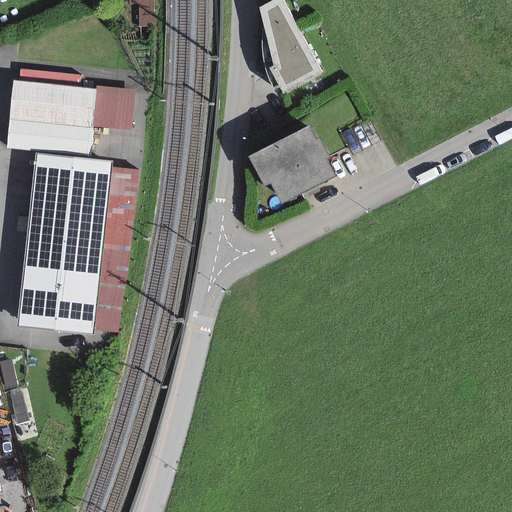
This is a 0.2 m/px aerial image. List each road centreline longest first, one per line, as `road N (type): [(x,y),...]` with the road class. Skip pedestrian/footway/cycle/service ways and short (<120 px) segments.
road 1 (residential): [(218,256),(284,238),(511,124)]
road 2 (residential): [(149,511),(218,256)]
road 3 (residential): [(218,256),(245,0)]
